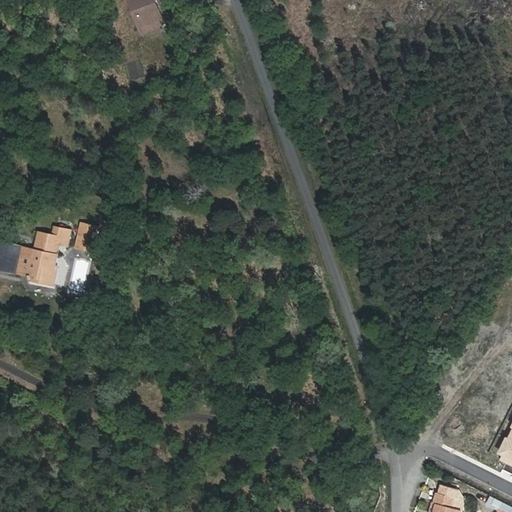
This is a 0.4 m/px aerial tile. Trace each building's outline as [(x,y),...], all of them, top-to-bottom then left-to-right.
[(134,0),(142,20),(167,9),(163,0),(134,0)] [(170,17),(167,9),(142,20),(145,28),(170,17)] [(141,63),(130,63),(129,78),(140,78),(141,63)] [(75,249),(93,251),(95,233),(77,231),(75,249)] [(29,276),(20,275),(13,307),(52,312),(58,255),(33,251),(29,276)] [(0,301),(4,302),(8,273),(0,271),(0,301)] [(4,302),(10,303),(15,274),(8,273),(4,302)] [(13,307),(20,275),(15,274),(10,303),(10,306),(13,307)] [(500,452),(505,455),(511,458),(511,434),(510,439),(508,437),(500,452)] [(511,458),(505,455),(503,460),(511,464),(511,458)] [(452,509),(455,498),(437,493),(435,504),(438,505),(435,511),(461,511),(452,509)] [(464,501),(455,498),(452,509),(461,511),(464,501)]
